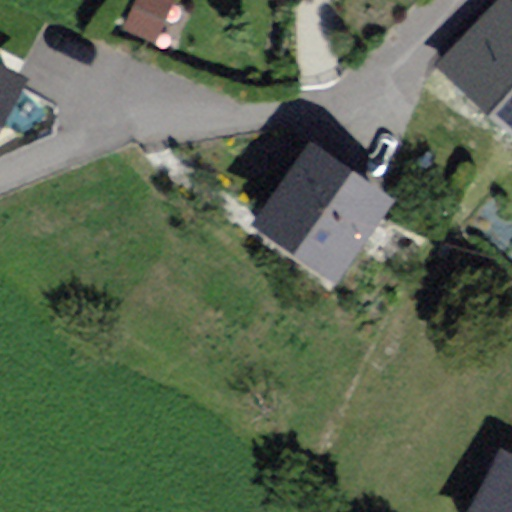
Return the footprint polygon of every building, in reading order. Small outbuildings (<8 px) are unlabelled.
[(139,0),(128,24),(150,35),(166,0),(139,0)] [(495,0),(433,71),(511,139),(511,8),(502,0),(495,0)] [(0,131),(23,86),(0,73),(0,131)] [(394,197),(309,140),(253,224),(337,281),(394,197)] [(511,511),(511,459),(499,452),(466,511),(511,511)]
